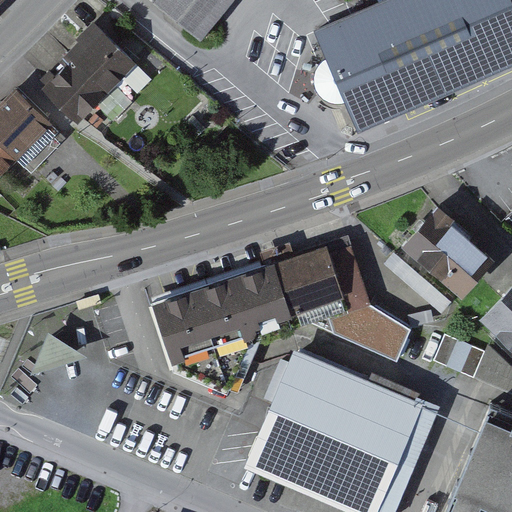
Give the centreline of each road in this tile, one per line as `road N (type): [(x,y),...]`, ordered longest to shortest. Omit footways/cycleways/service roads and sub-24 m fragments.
road 1 (primary): [(0,291),(335,188),(511,112)]
road 2 (residential): [(0,414),(148,477)]
